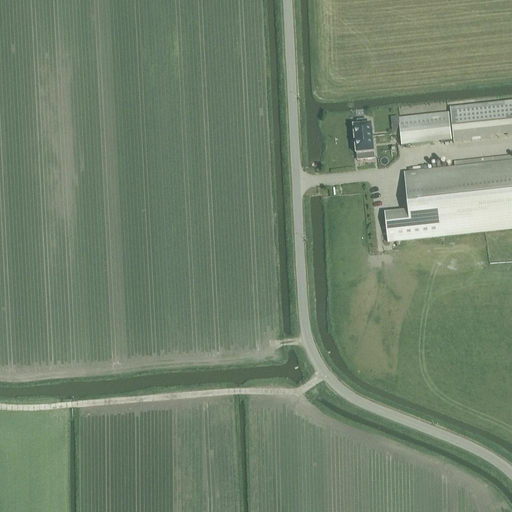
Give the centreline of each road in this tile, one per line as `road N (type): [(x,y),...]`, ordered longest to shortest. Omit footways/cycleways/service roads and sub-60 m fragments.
road 1 (tertiary): [(511,475),(495,459),(347,400),(318,365),(304,323),(287,0)]
road 2 (track): [(0,404),(297,391),(325,374)]
road 3 (unknown): [(296,173),(511,152)]
